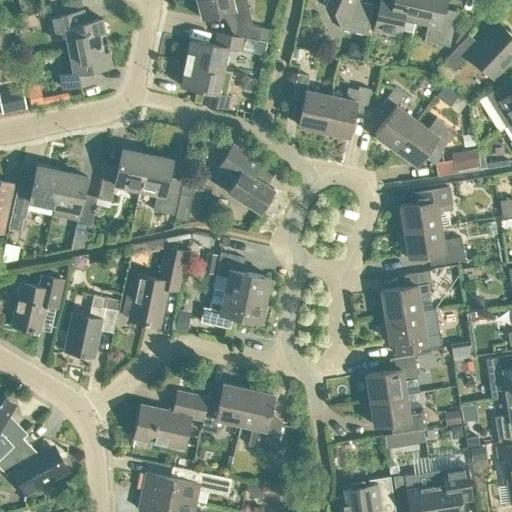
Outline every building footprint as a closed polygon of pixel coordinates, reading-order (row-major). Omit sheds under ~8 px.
[(47,12),(81,5),(80,0),(68,0),(45,5),(47,12)] [(245,0),(196,0),(201,18),(233,9),(236,21),(233,34),(266,41),(269,27),(251,24),(245,0)] [(335,10),(333,14),(340,28),(366,34),(372,4),(360,1),(358,0),(327,0),(325,5),(335,10)] [(412,31),(414,20),(418,0),(378,0),(373,29),(398,34),(399,28),(412,31)] [(418,0),(414,20),(427,23),(423,40),(448,45),(454,17),(442,14),(444,0),(418,0)] [(65,35),(68,49),(106,41),(101,18),(85,21),(82,9),(48,16),(52,38),(65,35)] [(6,32),(14,31),(12,21),(4,22),(0,23),(0,56),(11,54),(6,32)] [(443,60),(454,70),(468,55),(491,77),(511,54),(511,35),(498,22),(478,43),(467,33),(443,60)] [(189,38),(184,61),(222,69),(227,47),(240,49),(243,37),(216,31),(214,43),(189,38)] [(106,41),(68,49),(72,71),(59,74),(62,86),(96,79),(94,68),(110,65),(106,41)] [(358,57),(361,45),(349,42),(346,54),(358,57)] [(222,69),(184,61),(179,85),(203,90),(201,101),(228,107),(230,94),(226,93),(228,85),(219,84),(222,69)] [(297,124),(323,129),(330,94),(305,88),(308,75),(296,72),(291,96),(302,99),(297,124)] [(505,126),(511,121),(511,89),(506,81),(485,94),(505,126)] [(330,94),(323,129),(348,135),(353,110),(364,112),(369,88),(358,85),(357,89),(347,87),(345,97),(330,94)] [(373,133),(394,148),(416,119),(395,104),(403,92),(394,86),(379,106),(388,112),(373,133)] [(68,91),(42,96),(43,103),(69,98),(68,91)] [(416,119),(394,148),(415,164),(430,143),(440,150),(454,130),(435,116),(427,127),(416,119)] [(474,132),(462,134),(464,146),(476,144),(474,132)] [(217,166),(235,177),(227,190),(259,210),(273,188),(252,174),(260,161),(231,143),(217,166)] [(113,183),(139,188),(146,153),(121,148),(115,172),(103,169),(96,203),(108,206),(113,183)] [(479,165),(477,152),(476,148),(451,152),(454,169),(479,165)] [(485,162),(483,151),(477,152),(479,165),(480,168),(486,167),(485,162)] [(146,153),(139,188),(157,192),(153,209),(173,213),(179,185),(166,183),(172,159),(146,153)] [(509,164),(509,159),(485,162),(486,167),(486,168),(509,164)] [(51,205),(53,205),(61,170),(35,165),(30,189),(16,186),(7,227),(19,229),(22,216),(24,217),(26,208),(50,213),(51,205)] [(61,170),(53,205),(78,211),(75,228),(89,231),(95,203),(81,200),(86,176),(61,170)] [(0,232),(2,233),(13,182),(0,179),(0,232)] [(399,204),(404,230),(439,225),(437,211),(451,208),(447,185),(411,191),(413,202),(399,204)] [(496,233),(494,221),(485,222),(486,235),(496,233)] [(439,225),(404,230),(408,256),(433,252),(434,263),(464,258),(460,237),(441,240),(439,225)] [(166,237),(147,241),(148,249),(164,245),(167,245),(166,237)] [(158,324),(167,287),(177,289),(186,250),(168,246),(164,245),(164,247),(157,277),(137,273),(134,286),(128,285),(122,313),(128,314),(127,318),(158,324)] [(213,273),(217,254),(207,251),(203,271),(213,273)] [(264,298),(269,276),(241,270),(244,257),(219,252),(214,273),(226,275),(223,289),(264,298)] [(380,289),(384,315),(420,309),(418,298),(429,296),(427,282),(430,281),(428,270),(404,274),(405,285),(380,289)] [(38,285),(20,281),(11,324),(38,330),(44,304),(56,307),(62,278),(40,273),(38,285)] [(264,298),(223,289),(213,287),(208,307),(202,306),(199,320),(229,326),(232,314),(260,320),(264,298)] [(63,349),(93,355),(99,328),(112,331),(118,300),(92,294),(88,315),(71,312),(63,349)] [(484,307),(482,295),(469,297),(471,309),(484,307)] [(178,309),(174,328),(187,331),(191,311),(178,309)] [(420,309),(384,315),(388,340),(389,340),(392,354),(415,350),(415,348),(440,344),(436,320),(422,322),(420,309)] [(471,355),(469,342),(450,344),(452,358),(471,355)] [(491,398),(505,396),(505,395),(511,394),(511,353),(484,357),(491,398)] [(365,373),(369,399),(404,393),(402,379),(416,376),(413,354),(388,358),(390,369),(365,373)] [(456,362),(457,371),(473,368),(472,360),(456,362)] [(226,420),(240,422),(247,387),(222,382),(216,407),(205,404),(200,429),(215,432),(226,420)] [(247,387),(240,422),(251,425),(247,444),(274,450),(281,420),(267,418),(272,393),(247,387)] [(133,436),(182,446),(189,415),(201,418),(206,397),(176,390),(172,407),(168,406),(167,410),(140,404),(133,436)] [(404,393),(369,399),(373,424),(389,422),(391,433),(424,428),(421,406),(407,408),(404,393)] [(511,394),(505,395),(505,396),(508,413),(493,415),(497,441),(511,438),(511,394)] [(0,456),(21,436),(22,436),(26,432),(7,412),(13,404),(0,396),(0,456)] [(446,417),(448,425),(460,422),(458,410),(451,411),(446,417)] [(462,435),(460,424),(450,426),(451,433),(455,436),(462,435)] [(401,432),(384,435),(386,447),(403,444),(401,432)] [(478,442),(477,435),(466,437),(466,444),(478,442)] [(0,456),(0,467),(6,473),(13,469),(25,491),(40,483),(45,484),(49,482),(50,477),(65,469),(52,446),(38,453),(22,436),(21,436),(0,456)] [(504,457),(511,500),(511,442),(496,445),(498,458),(504,457)] [(486,458),(484,445),(469,447),(471,460),(486,458)] [(443,482),(431,484),(435,511),(461,511),(460,500),(471,498),(466,464),(441,468),(443,482)] [(144,470),(140,488),(196,500),(198,488),(227,494),(230,477),(199,471),(197,481),(144,470)] [(435,511),(431,484),(416,487),(414,472),(392,476),(396,500),(407,499),(409,511),(435,511)] [(368,484),(343,488),(346,507),(340,508),(340,511),(380,511),(379,503),(393,500),(389,475),(367,478),(368,484)] [(262,489),(260,484),(255,482),(249,485),(247,489),(249,494),(255,496),(260,493),(262,489)] [(193,511),(196,500),(140,488),(136,507),(160,511),(193,511)]
